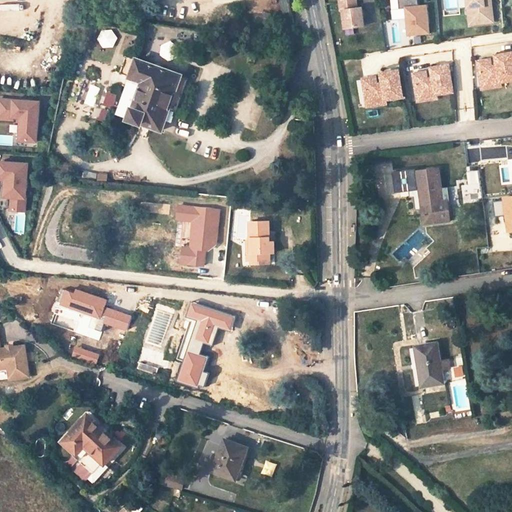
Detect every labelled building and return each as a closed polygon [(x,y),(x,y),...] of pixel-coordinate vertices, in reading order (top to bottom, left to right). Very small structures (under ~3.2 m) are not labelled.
[(280,0),(283,12),(292,12),(290,0),(280,0)] [(340,0),(341,8),(343,8),(345,26),(364,24),(361,0),(340,0)] [(400,8),(399,0),(391,0),(392,8),(400,8)] [(399,0),(400,8),(407,7),(409,34),(429,32),(427,5),(419,6),(418,0),(399,0)] [(468,0),(470,23),(494,22),(492,0),(468,0)] [(479,60),(483,82),(493,80),(494,85),(502,84),(502,80),(511,78),(511,51),(497,54),(498,62),(494,63),(493,58),(479,60)] [(124,74),(126,74),(128,75),(130,76),(133,77),(129,86),(119,114),(143,123),(152,126),(163,130),(167,120),(171,122),(176,112),(170,109),(184,75),(128,55),(121,73),(124,74)] [(428,70),(414,72),(418,94),(428,92),(429,97),(438,95),(437,91),(453,89),(449,63),(432,66),(434,74),(429,74),(428,70)] [(378,76),(364,78),(368,99),(378,98),(379,103),(388,101),(387,97),(403,95),(399,69),(382,72),(383,80),(379,80),(378,76)] [(189,77),(186,76),(184,75),(170,109),(176,112),(189,77)] [(22,117),(20,140),(37,141),(40,101),(0,98),(0,118),(13,120),(14,117),(22,117)] [(26,211),(30,164),(0,162),(0,165),(0,178),(2,179),(7,179),(7,186),(6,197),(13,197),(12,210),(26,211)] [(432,212),(431,204),(443,202),(438,168),(419,171),(416,170),(394,172),(396,196),(416,194),(418,213),(432,212)] [(467,171),(468,186),(462,187),(463,200),(481,199),(479,171),(467,171)] [(270,236),(270,221),(252,221),(252,240),(252,260),(261,260),(261,264),(271,264),(271,252),(276,252),(276,242),(274,242),(270,242),(270,236)] [(262,315),(280,317),(282,305),(263,302),(262,315)] [(199,321),(191,348),(182,346),(178,359),(190,363),(189,368),(189,369),(202,373),(204,365),(205,360),(208,361),(211,360),(214,359),(216,358),(218,355),(219,353),(219,350),(218,347),(216,344),(214,342),(212,341),(217,325),(219,325),(221,324),(223,322),(224,320),(224,318),(224,315),(222,314),(220,312),(218,312),(216,312),(214,313),(213,315),(212,317),(209,316),(206,315),(204,320),(200,318),(199,321)] [(417,347),(424,386),(443,382),(441,370),(452,368),(450,357),(439,359),(437,344),(417,347)] [(0,347),(0,368),(8,368),(10,378),(28,375),(24,345),(13,346),(7,347),(0,347)] [(417,347),(411,348),(417,387),(424,386),(417,347)] [(140,362),(138,368),(147,370),(149,365),(140,362)] [(149,365),(147,370),(157,374),(159,368),(149,365)] [(64,441),(77,453),(75,456),(93,473),(103,462),(105,464),(120,446),(100,428),(101,426),(89,414),(86,417),(64,441)] [(243,463),(247,453),(249,447),(226,439),(214,470),(237,479),(243,463)] [(243,463),(237,479),(240,480),(241,478),(244,473),(245,468),(246,464),(243,463)] [(163,473),(159,485),(182,491),(185,479),(163,473)]
